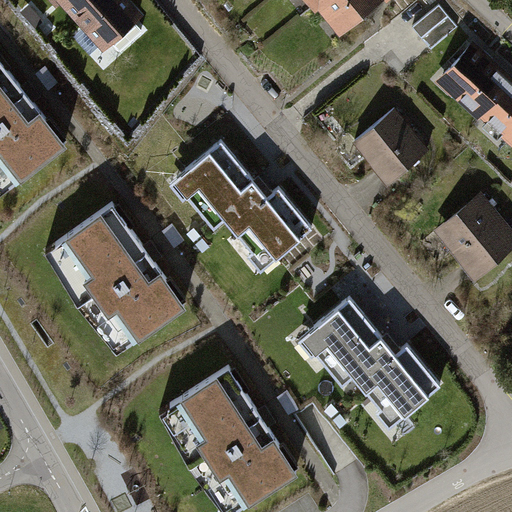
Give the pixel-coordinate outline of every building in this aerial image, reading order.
[(151,17),(134,0),(54,0),(107,57),(151,17)] [(310,0),(344,40),(393,0),(310,0)] [(458,26),(439,3),(414,24),(433,46),(458,26)] [(511,70),(478,41),(441,83),(511,145),(511,70)] [(73,150),(0,57),(0,172),(17,194),(73,150)] [(45,65),(36,72),(49,88),(58,80),(45,65)] [(442,150),(401,107),(359,147),(399,190),(442,150)] [(268,194),(221,138),(176,175),(216,222),(226,214),(265,261),(310,224),(279,186),(268,194)] [(511,258),(511,228),(483,196),(441,232),(485,282),(511,258)] [(197,310),(120,202),(51,251),(128,359),(197,310)] [(173,223),(164,229),(176,245),(185,239),(173,223)] [(397,353),(349,297),(305,333),(344,381),(354,373),(394,420),(439,382),(407,344),(397,353)] [(248,511),(306,476),(235,364),(160,412),(222,511),(248,511)] [(288,389),(278,395),(289,412),(299,406),(288,389)]
